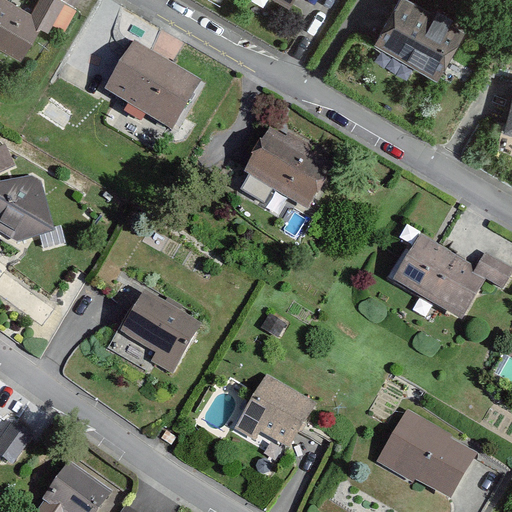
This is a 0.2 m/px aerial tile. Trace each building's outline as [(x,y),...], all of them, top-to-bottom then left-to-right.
[(23,0),(0,0),(0,60),(11,66),(35,22),(65,38),(81,9),(64,0),(40,0),(36,7),(23,0)] [(303,0),(278,0),(297,11),(303,0)] [(423,0),(401,0),(371,51),(436,90),(460,51),(429,32),(442,11),(423,0)] [(170,66),(133,44),(98,103),(167,144),(201,85),(187,77),(194,64),(177,54),(170,66)] [(511,82),(500,140),(511,142),(511,82)] [(21,169),(12,142),(0,145),(0,249),(62,228),(39,163),(21,169)] [(264,147),(237,196),(302,232),(330,181),(315,173),(322,160),(290,142),(282,157),(264,147)] [(425,233),(394,287),(459,325),(481,288),(501,299),(511,280),(511,260),(488,247),(478,264),(461,254),(425,233)] [(149,291),(115,346),(168,378),(202,323),(149,291)] [(323,407),(272,374),(254,404),(237,429),(287,462),(309,428),(323,407)] [(449,511),(475,470),(405,427),(369,485),(413,511),(449,511)] [(39,456),(17,440),(0,462),(0,473),(16,486),(39,456)] [(110,511),(122,498),(77,461),(36,510),(38,511),(110,511)]
